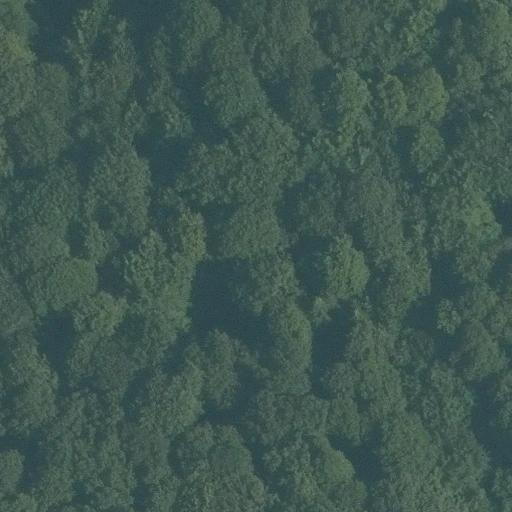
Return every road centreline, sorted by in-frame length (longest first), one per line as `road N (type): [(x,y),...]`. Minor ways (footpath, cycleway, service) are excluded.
road 1 (track): [(134,511),(217,333),(315,200),(340,173),(356,170),(381,92),(434,0)]
road 2 (track): [(511,80),(475,69),(371,83),(0,97)]
road 3 (track): [(436,511),(409,455),(365,301),(356,170)]
